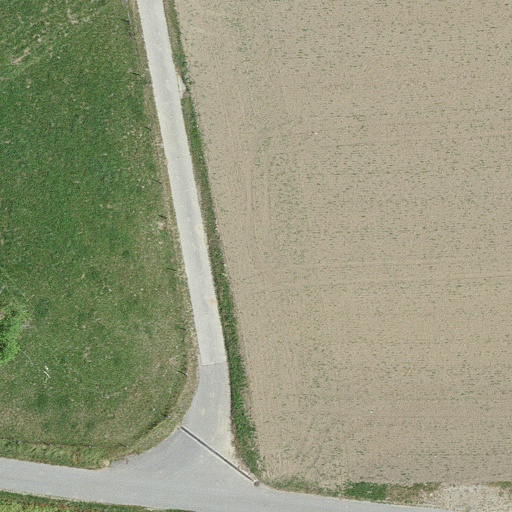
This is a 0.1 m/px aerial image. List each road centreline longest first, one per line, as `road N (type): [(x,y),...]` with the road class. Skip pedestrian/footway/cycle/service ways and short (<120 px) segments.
road 1 (track): [(200,496),(215,361),(160,0)]
road 2 (residential): [(0,473),(308,511)]
